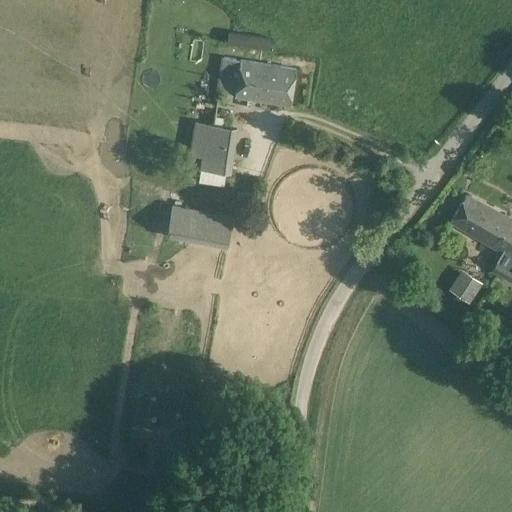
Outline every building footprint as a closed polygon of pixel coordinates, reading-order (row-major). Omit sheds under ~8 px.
[(294,68),(222,58),(217,91),(247,95),(248,100),(288,105),(294,68)] [(212,125),(195,121),(190,154),(202,156),(200,165),(231,170),(238,128),(212,125)] [(511,215),(471,193),(454,218),(495,245),(507,225),(511,228),(511,217),(511,215)] [(233,216),(173,204),(167,235),(227,247),(233,216)] [(495,245),(503,250),(492,270),(511,281),(511,228),(507,225),(495,245)] [(478,287),(460,274),(452,285),(470,299),(478,287)] [(500,314),(493,308),(487,314),(495,321),(500,314)]
